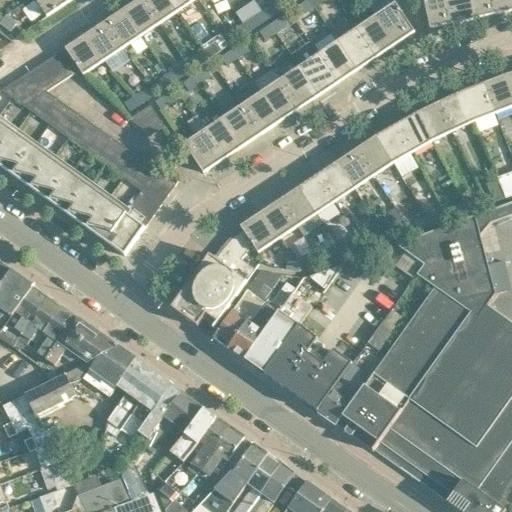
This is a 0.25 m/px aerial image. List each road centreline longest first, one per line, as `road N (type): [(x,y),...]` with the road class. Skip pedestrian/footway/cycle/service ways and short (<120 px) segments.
road 1 (residential): [(511,40),(444,63),(214,200),(171,237),(124,309)]
road 2 (tertiary): [(404,511),(124,309)]
road 3 (tertiary): [(124,309),(0,221)]
road 4 (residential): [(0,70),(101,0)]
